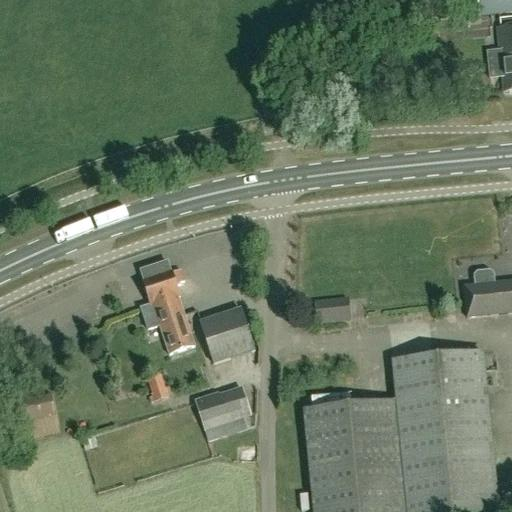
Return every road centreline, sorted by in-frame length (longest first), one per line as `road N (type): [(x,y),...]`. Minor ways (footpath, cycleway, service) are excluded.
road 1 (unclassified): [(277,511),(278,182)]
road 2 (secondary): [(0,274),(183,201),(278,182)]
road 3 (secondary): [(278,182),(511,156)]
